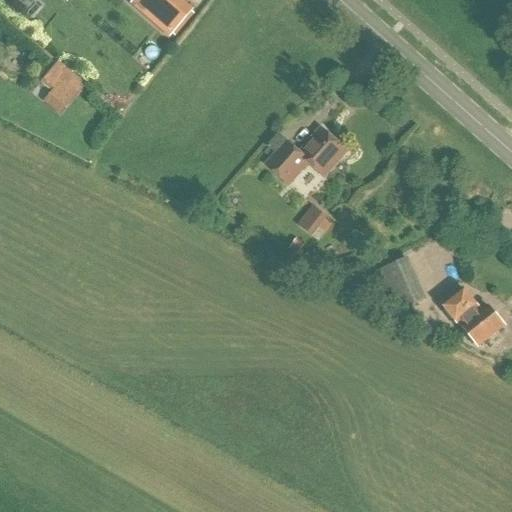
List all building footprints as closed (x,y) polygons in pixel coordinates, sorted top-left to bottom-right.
[(189,11),(176,0),(155,0),(154,2),(144,14),(169,35),(189,11)] [(92,35),(113,13),(101,1),(80,24),(92,35)] [(59,116),(79,93),(49,69),(41,80),(52,89),(42,102),(59,116)] [(323,178),(346,151),(321,129),(301,153),(286,140),(263,166),(289,188),(309,165),(323,178)] [(312,208),(298,226),(312,237),(319,229),(325,221),(326,219),(312,208)] [(398,313),(427,300),(409,257),(380,271),(398,313)] [(481,313),(462,289),(442,306),(459,326),(460,324),(479,347),(504,327),(488,307),(481,313)]
